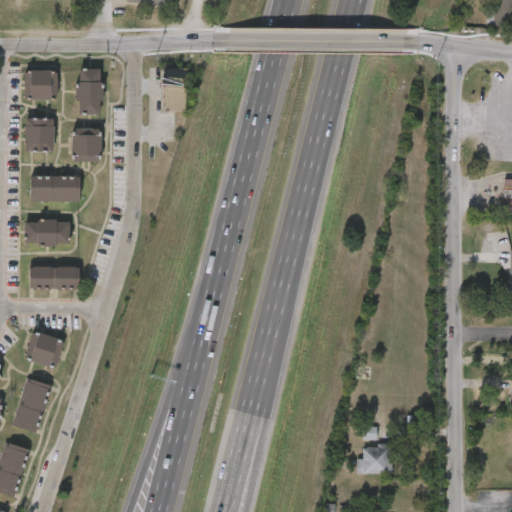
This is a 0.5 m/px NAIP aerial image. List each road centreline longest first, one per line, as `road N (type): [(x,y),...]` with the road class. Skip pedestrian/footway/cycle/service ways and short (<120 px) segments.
road 1 (motorway): [(233,511),(276,358),(354,0)]
road 2 (residential): [(132,42),(134,213),(45,511)]
road 3 (tertiary): [(457,48),(458,511)]
road 4 (motorway): [(289,0),(190,332)]
road 5 (tertiary): [(0,42),(212,42)]
road 6 (tertiary): [(212,42),(417,44)]
road 7 (motorway): [(190,332),(147,511)]
road 8 (motorway): [(190,332),(135,496)]
road 9 (motorway): [(249,497),(276,358)]
